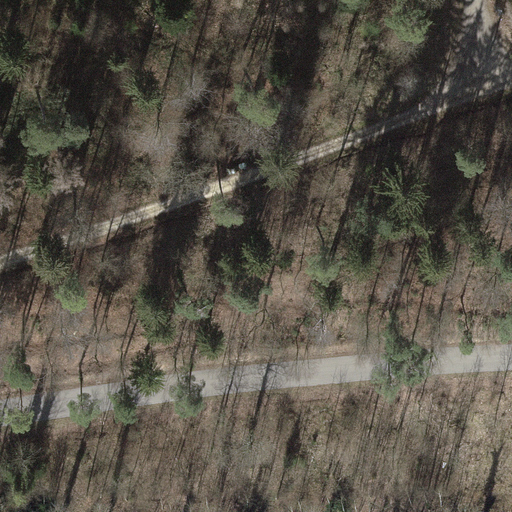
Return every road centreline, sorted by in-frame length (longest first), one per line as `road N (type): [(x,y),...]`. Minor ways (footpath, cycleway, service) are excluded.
road 1 (track): [(0,270),(511,82)]
road 2 (tertiary): [(0,417),(284,376),(511,363)]
